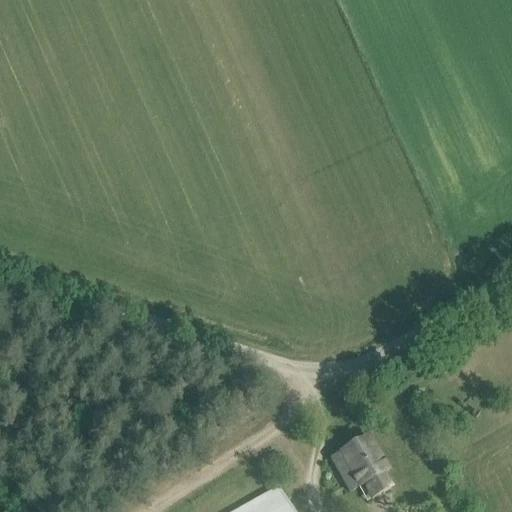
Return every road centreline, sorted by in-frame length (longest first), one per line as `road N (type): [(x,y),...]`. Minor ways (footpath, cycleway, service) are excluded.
road 1 (unclassified): [(0,276),(275,361),(356,365),(397,351),(511,277)]
road 2 (track): [(356,365),(348,384),(144,511)]
